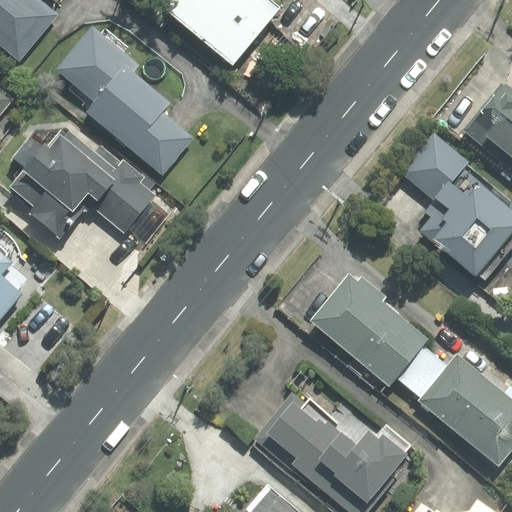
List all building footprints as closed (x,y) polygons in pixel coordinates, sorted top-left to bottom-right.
[(0,0),(0,39),(27,61),(64,15),(56,8),(62,0),(0,0)] [(181,0),(174,9),(238,64),(285,10),(273,0),(181,0)] [(101,103),(93,113),(165,175),(196,139),(166,113),(176,101),(141,70),(145,66),(100,27),(63,70),(101,103)] [(511,85),(505,80),(466,127),(511,164),(511,85)] [(0,119),(16,100),(0,86),(0,119)] [(33,170),(18,187),(41,207),(35,213),(63,238),(94,204),(126,233),(162,193),(106,143),(98,152),(71,128),(51,150),(36,136),(18,156),(33,170)] [(511,243),(511,198),(433,132),(402,169),(437,199),(417,221),(484,277),(511,243)] [(0,324),(29,292),(9,274),(21,261),(0,242),(0,324)] [(356,271),(316,316),(392,383),(432,338),(356,271)] [(511,452),(511,393),(459,352),(421,399),(503,464),(511,452)] [(299,461),(358,511),(368,511),(398,476),(393,472),(418,442),(384,414),(360,443),(296,389),(258,434),(295,466),(299,461)] [(306,511),(271,482),(245,511),(306,511)] [(423,499),(414,511),(502,511),(483,499),(439,510),(423,499)]
